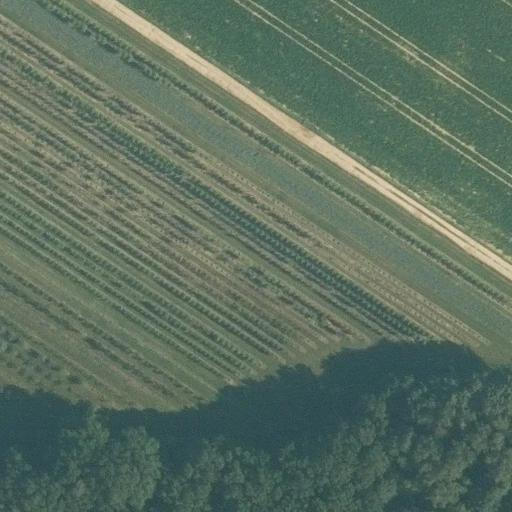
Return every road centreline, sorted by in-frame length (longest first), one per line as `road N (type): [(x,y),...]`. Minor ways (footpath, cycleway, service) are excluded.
road 1 (track): [(100,0),(511,283)]
road 2 (track): [(416,458),(295,479),(78,492)]
